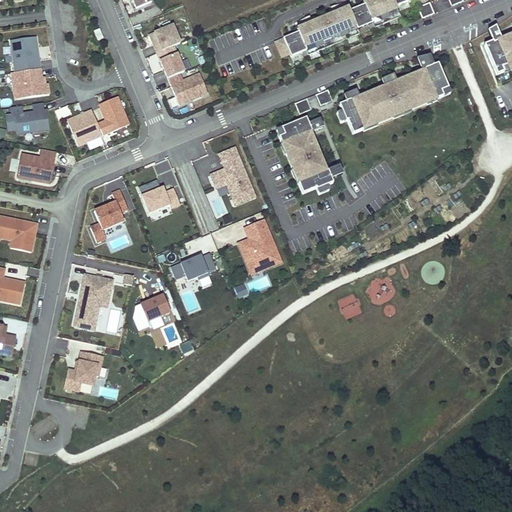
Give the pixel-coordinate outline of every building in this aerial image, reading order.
[(151,3),(149,0),(131,0),(136,10),(151,3)] [(360,35),(358,30),(368,25),(373,24),(375,28),(401,18),(397,7),(412,1),(414,6),(427,0),(368,0),(364,2),(365,5),(350,11),(349,8),(297,29),(299,33),(284,39),(284,40),(276,43),(282,58),(290,55),(291,58),(302,53),(306,51),(308,56),(360,35)] [(433,15),(429,6),(431,6),(430,4),(418,9),(423,19),(433,15)] [(180,44),(172,26),(149,36),(157,54),(180,44)] [(511,38),(502,42),(496,27),(489,31),(493,42),(497,50),(511,43),(511,38)] [(103,39),(99,30),(94,32),(98,41),(103,39)] [(40,70),(35,38),(11,42),(15,74),(40,70)] [(511,43),(497,50),(493,42),(484,45),(497,76),(504,73),(502,68),(511,64),(511,43)] [(184,73),(176,54),(160,61),(168,80),(180,74),(184,73)] [(427,104),(425,100),(434,96),(436,100),(443,97),(441,92),(448,89),(437,65),(433,67),(429,57),(417,60),(422,72),(429,69),(431,74),(416,80),(415,78),(414,78),(401,83),(400,83),(401,86),(382,94),(381,92),(366,98),(365,98),(366,101),(349,108),(347,104),(359,99),(355,92),(344,97),(346,103),(339,106),(341,112),(346,122),(347,121),(352,135),(363,131),(362,126),(375,120),(377,125),(393,118),(391,114),(409,106),(411,111),(427,104)] [(504,74),(511,70),(511,64),(502,68),(504,73),(504,74)] [(431,74),(429,69),(422,72),(422,73),(414,77),(414,78),(415,78),(416,80),(431,74)] [(49,96),(47,85),(45,85),(44,78),(41,78),(40,70),(15,74),(11,74),(15,100),(49,96)] [(208,95),(199,75),(183,82),(180,74),(168,80),(171,87),(179,107),(208,95)] [(396,84),(393,76),(381,81),(384,89),(396,84)] [(382,94),(401,86),(400,83),(401,83),(400,82),(396,84),(384,89),(380,90),(381,92),(382,94)] [(450,95),(448,89),(441,92),(443,97),(450,95)] [(332,102),(327,91),(316,96),(317,98),(321,107),(332,102)] [(437,102),(436,100),(434,96),(425,100),(427,104),(427,106),(437,102)] [(349,108),(366,101),(365,98),(366,98),(365,97),(359,99),(347,104),(349,108)] [(129,126),(117,99),(99,106),(105,122),(97,125),(102,137),(129,126)] [(311,111),(306,100),(295,105),(299,116),(303,114),(311,111)] [(44,110),(43,102),(32,104),(33,111),(44,110)] [(67,106),(55,111),(58,120),(71,114),(67,106)] [(394,120),(411,112),(411,111),(409,106),(391,114),(393,118),(394,120)] [(50,129),(47,109),(44,110),(33,111),(23,113),(23,107),(11,109),(12,114),(6,115),(9,131),(17,129),(17,134),(50,129)] [(102,137),(97,125),(92,112),(67,122),(78,147),(102,137)] [(346,122),(341,112),(336,114),(341,124),(346,122)] [(324,178),(317,161),(320,160),(320,159),(313,145),(313,144),(311,145),(304,130),(309,129),(310,129),(314,128),(312,123),(308,125),(306,119),(281,129),(284,136),(279,138),(282,145),(286,143),(290,153),(286,155),(292,171),(297,169),(303,182),(298,184),(302,195),(316,189),(316,191),(327,187),(333,184),(331,179),(335,178),(333,173),(329,175),(330,176),(324,178)] [(323,128),(320,120),(312,123),(314,128),(310,129),(309,129),(304,130),(311,145),(313,144),(313,145),(315,144),(310,133),(323,128)] [(378,126),(377,125),(375,120),(362,126),(363,131),(364,132),(378,126)] [(284,136),(281,129),(276,132),(279,138),(284,136)] [(290,153),(286,143),(282,145),(280,146),(284,155),(286,155),(290,153)] [(255,198),(235,149),(219,155),(225,170),(210,176),(216,190),(226,186),(235,206),(255,198)] [(50,184),(56,153),(40,150),(39,159),(21,156),(17,178),(50,184)] [(342,175),(339,167),(326,172),(321,159),(320,159),(320,160),(317,161),(324,178),(330,176),(329,175),(333,173),(335,178),(342,175)] [(303,182),(297,169),(292,171),(291,171),(296,185),(298,184),(303,182)] [(164,194),(162,195),(160,190),(156,182),(138,189),(149,214),(168,206),(170,210),(180,206),(173,191),(164,194)] [(319,196),(329,192),(327,187),(316,191),(319,196)] [(124,222),(120,213),(128,210),(120,192),(112,195),(116,203),(108,207),(109,209),(106,210),(105,208),(94,212),(99,225),(90,229),(96,244),(106,240),(102,231),(124,222)] [(33,234),(34,225),(0,217),(0,231),(5,232),(3,240),(12,242),(10,250),(31,254),(35,234),(33,234)] [(281,264),(264,221),(247,227),(252,239),(249,240),(238,245),(248,268),(258,263),(262,272),(281,264)] [(252,239),(247,227),(244,229),(249,240),(252,239)] [(183,264),(171,269),(176,281),(185,277),(187,283),(197,279),(198,281),(209,277),(208,274),(216,271),(209,255),(201,258),(201,257),(189,261),(183,264)] [(262,272),(258,263),(248,268),(252,276),(262,272)] [(4,271),(0,270),(0,302),(20,306),(25,284),(3,280),(4,271)] [(132,287),(134,277),(126,276),(124,285),(132,287)] [(94,332),(99,307),(107,309),(113,282),(85,277),(81,296),(84,297),(83,303),(80,302),(74,328),(94,332)] [(246,296),(242,287),(235,290),(239,299),(246,296)] [(344,319),(361,314),(355,295),(338,300),(344,319)] [(147,324),(171,314),(163,297),(140,306),(147,324)] [(0,348),(2,349),(1,356),(12,358),(16,339),(6,337),(7,329),(4,328),(0,327),(0,348)] [(192,351),(188,342),(180,346),(184,355),(192,351)] [(98,378),(102,358),(81,353),(77,373),(68,371),(64,390),(80,393),(82,384),(93,387),(95,377),(98,378)]
